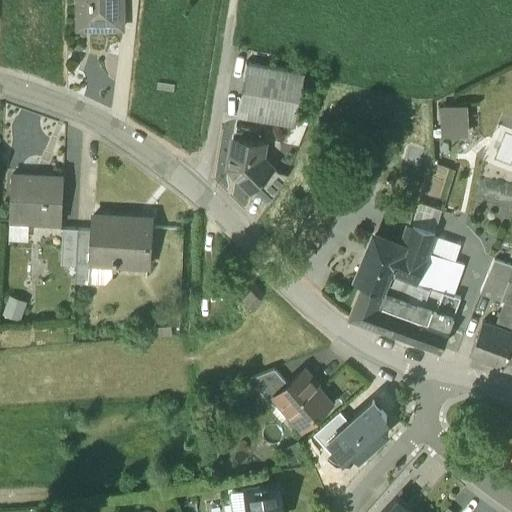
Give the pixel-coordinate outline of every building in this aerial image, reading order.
[(77,0),(78,29),(122,29),(122,0),(77,0)] [(304,72),(246,62),(236,115),(295,125),(304,72)] [(467,137),(466,108),(439,108),(439,137),(467,137)] [(260,129),(236,125),(234,136),(233,136),(228,168),(250,191),(253,189),(273,169),(262,157),(265,141),(258,140),(260,129)] [(273,169),(253,189),(268,205),(288,175),(278,172),(273,169)] [(63,177),(12,174),(10,220),(61,222),(63,177)] [(151,219),(93,216),(92,230),(91,263),(92,263),(113,264),(112,269),(116,269),(116,264),(149,266),(151,219)] [(435,232),(412,224),(404,247),(396,274),(417,282),(425,263),(430,252),(435,232)] [(77,229),(63,229),(61,265),(76,265),(77,229)] [(92,230),(77,229),(76,265),(75,283),(91,284),(92,263),(91,263),(92,230)] [(404,247),(375,234),(356,280),(362,283),(363,283),(363,284),(383,291),(391,272),(396,274),(404,247)] [(464,264),(430,252),(425,263),(417,282),(430,287),(430,286),(444,291),(453,294),(464,264)] [(501,269),(491,265),(488,272),(499,276),(501,269)] [(499,276),(488,272),(480,291),(501,299),(508,279),(499,276)] [(505,301),(496,327),(482,322),(471,352),(504,364),(511,346),(511,342),(511,280),(508,279),(501,299),(505,301)] [(383,291),(363,284),(363,283),(362,283),(349,315),(390,330),(395,314),(408,319),(409,317),(411,317),(416,304),(383,291)] [(253,284),(244,294),(253,302),(262,293),(253,284)] [(444,291),(430,286),(430,287),(423,304),(430,307),(436,309),(444,291)] [(411,317),(409,317),(408,319),(395,314),(390,330),(440,349),(447,331),(460,297),(453,294),(444,291),(436,309),(430,307),(423,322),(411,317)] [(20,316),(24,298),(9,295),(6,314),(20,316)] [(423,304),(417,302),(416,304),(411,317),(423,322),(430,307),(423,304)] [(170,327),(154,328),(155,337),(171,336),(170,327)] [(511,346),(504,364),(502,370),(511,372),(511,346)] [(274,369),(249,379),(270,403),(276,398),(275,396),(288,385),(274,369)] [(288,385),(275,396),(276,398),(302,427),(317,414),(316,412),(328,401),(303,372),(288,385)] [(337,446),(344,453),(351,447),(359,457),(388,432),(379,422),(386,415),(373,400),(349,421),(330,438),(337,446)] [(349,421),(340,411),(313,434),(330,453),(337,446),(330,438),(349,421)] [(306,456),(298,442),(286,448),(294,463),(306,456)] [(283,511),(279,483),(245,489),(248,511),(283,511)] [(405,511),(409,509),(396,496),(380,511),(405,511)]
